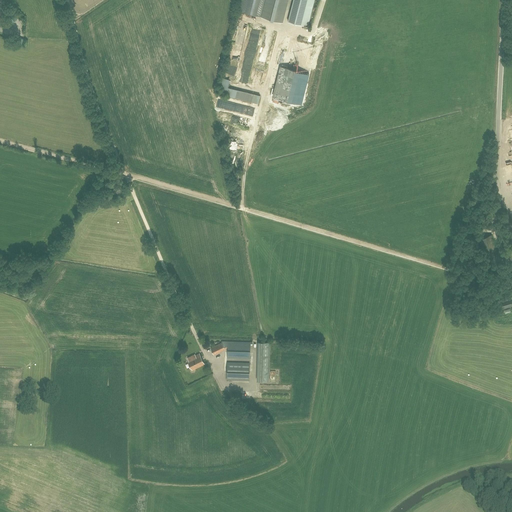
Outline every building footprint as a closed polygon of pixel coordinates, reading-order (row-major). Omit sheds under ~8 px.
[(242,0),(240,11),(261,16),(281,21),(286,0),(242,0)] [(293,0),(288,22),(289,22),(307,27),(314,0),(293,0)] [(4,6),(0,11),(0,12),(4,16),(9,10),(4,6)] [(12,24),(18,18),(13,12),(7,19),(12,24)] [(11,25),(2,17),(0,19),(0,23),(7,30),(11,25)] [(273,96),(302,103),(313,59),(284,52),(273,96)] [(233,61),(230,79),(223,78),(220,92),(228,93),(230,80),(237,81),(241,82),(243,69),(239,68),(238,76),(237,76),(237,74),(236,74),(238,62),(233,61)] [(230,87),(228,95),(243,99),(245,92),(230,87)] [(491,234),(478,239),(484,257),(498,252),(491,234)] [(511,305),(511,289),(499,293),(503,308),(511,305)] [(222,342),(225,349),(227,348),(228,348),(227,358),(250,358),(250,342),(222,341),(222,342)] [(214,354),(225,349),(222,342),(211,348),(214,354)] [(271,343),(259,342),(258,382),(270,382),(271,343)] [(204,364),(199,354),(195,356),(194,357),(193,355),(187,358),(188,359),(187,359),(192,370),(204,364)] [(249,380),(249,363),(227,362),(227,379),(249,380)]
